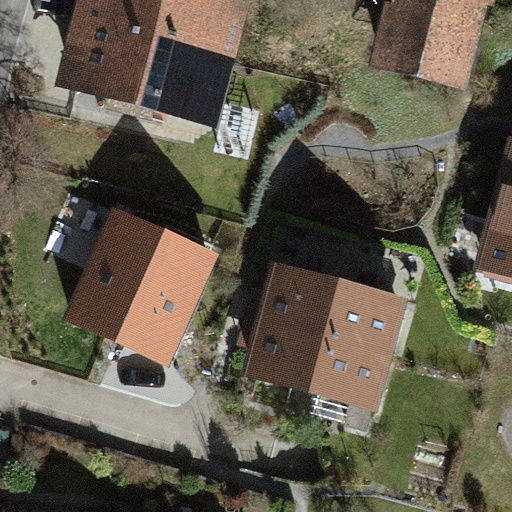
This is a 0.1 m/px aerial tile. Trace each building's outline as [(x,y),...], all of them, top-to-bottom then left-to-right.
[(95,0),(88,29),(153,45),(163,0),(95,0)] [(231,0),(163,0),(153,45),(217,61),(231,0)] [(398,0),(384,61),(456,79),(475,0),(490,4),(490,0),(398,0)] [(153,45),(88,29),(74,84),(203,116),(217,61),(153,45)] [(511,172),(497,226),(509,229),(498,271),(511,274),(511,172)] [(161,361),(208,257),(120,217),(72,320),(161,361)] [(387,299),(283,271),(269,323),(373,351),(387,299)] [(373,351),(269,323),(255,376),(353,402),(347,424),(365,429),(371,407),(366,405),(367,402),(359,400),(373,351)]
